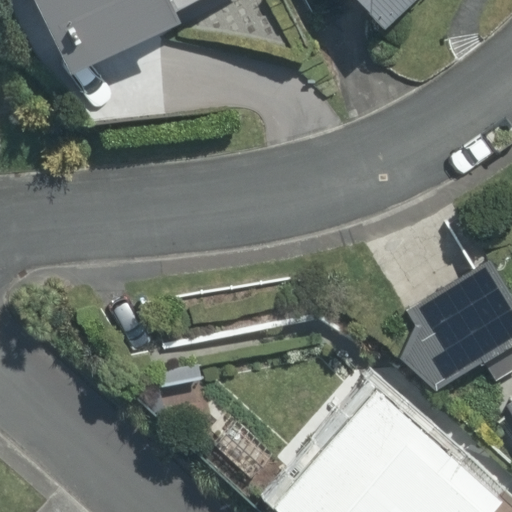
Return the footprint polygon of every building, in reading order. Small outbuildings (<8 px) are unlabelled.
[(37,0),(65,63),(181,12),(175,0),(37,0)] [(368,0),(385,17),(401,0),(368,0)] [(511,343),(511,276),(500,253),(388,309),(427,387),(511,343)] [(490,511),(483,507),(509,474),(359,360),(253,501),(267,511),(490,511)] [(511,415),(511,393),(503,398),(511,415)]
